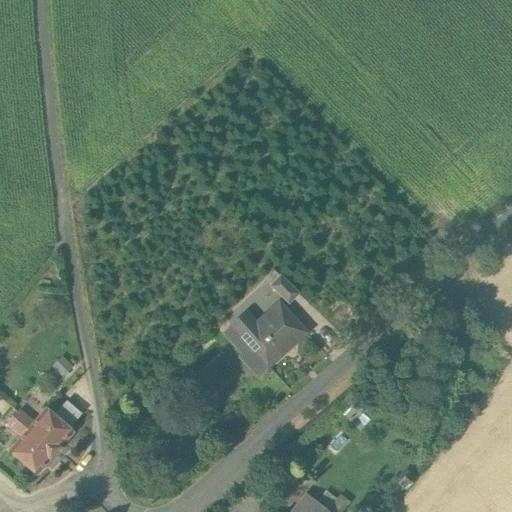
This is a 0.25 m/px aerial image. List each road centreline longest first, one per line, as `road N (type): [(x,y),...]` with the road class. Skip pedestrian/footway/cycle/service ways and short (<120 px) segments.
road 1 (residential): [(125,511),(110,484),(64,216),(41,0)]
road 2 (residential): [(511,221),(184,511)]
